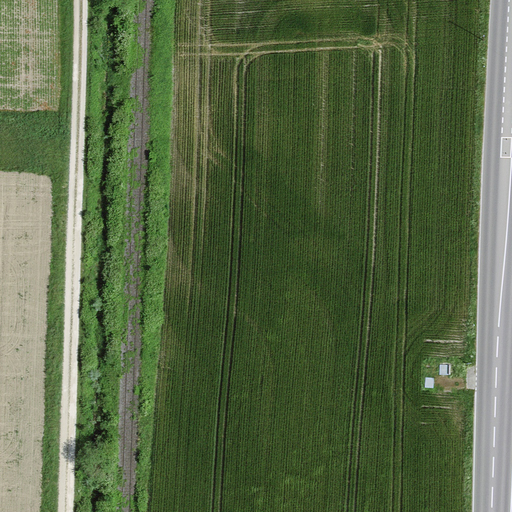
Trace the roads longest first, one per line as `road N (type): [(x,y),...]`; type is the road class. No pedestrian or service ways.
road 1 (track): [(77,0),(60,511)]
road 2 (tertiary): [(496,364),(511,39)]
road 3 (tertiary): [(491,511),(496,364)]
